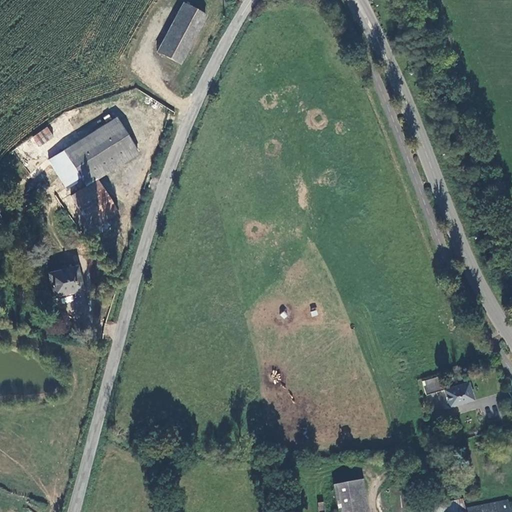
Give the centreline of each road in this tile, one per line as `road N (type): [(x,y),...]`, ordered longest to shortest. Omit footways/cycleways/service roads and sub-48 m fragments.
road 1 (tertiary): [(74,511),(161,187),(250,0)]
road 2 (primary): [(511,337),(476,278),(353,0)]
